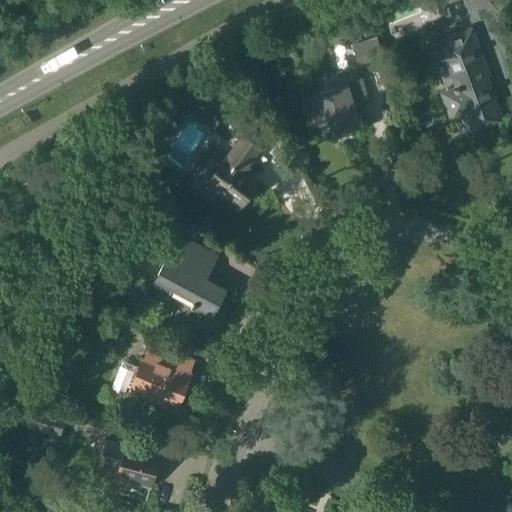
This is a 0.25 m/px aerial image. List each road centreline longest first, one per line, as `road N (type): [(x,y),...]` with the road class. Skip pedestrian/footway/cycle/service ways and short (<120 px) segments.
road 1 (residential): [(247,440),(347,250),(369,236),(404,232),(511,249)]
road 2 (unclassified): [(0,149),(272,0)]
road 3 (primary): [(0,106),(190,0)]
road 4 (residential): [(411,511),(247,440)]
